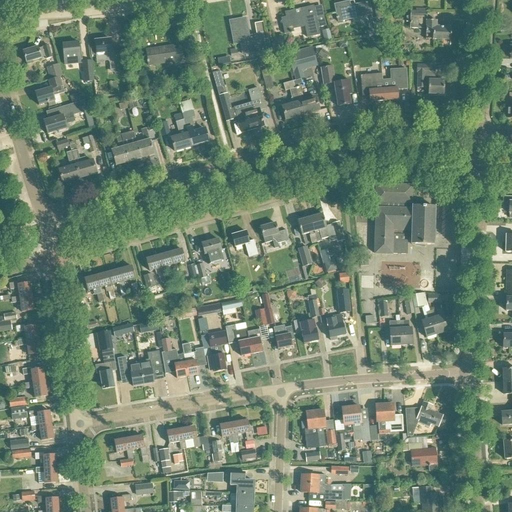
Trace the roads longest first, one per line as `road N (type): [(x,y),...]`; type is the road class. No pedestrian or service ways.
road 1 (tertiary): [(48,212),(325,138),(406,129),(476,133)]
road 2 (residential): [(53,258),(372,167)]
road 3 (residential): [(75,420),(281,391)]
road 4 (residential): [(471,373),(476,167)]
road 5 (residential): [(281,391),(471,373)]
road 6 (residential): [(75,420),(53,258)]
road 7 (unclassified): [(0,20),(157,0)]
road 8 (tertiary): [(48,212),(33,191),(0,80)]
road 9 (residential): [(481,511),(471,373)]
road 10 (unclassified): [(476,133),(483,0)]
road 11 (residential): [(277,511),(281,391)]
